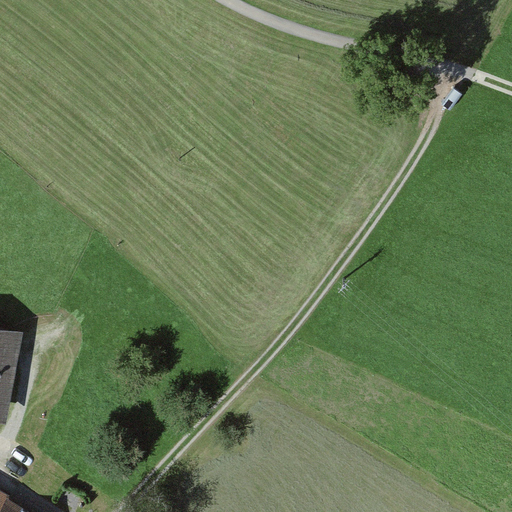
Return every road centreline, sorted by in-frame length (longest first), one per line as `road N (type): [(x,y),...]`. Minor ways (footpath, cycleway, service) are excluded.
road 1 (track): [(123,511),(291,328),(379,211),(435,118),(447,68)]
road 2 (track): [(225,0),(288,27),(511,89)]
